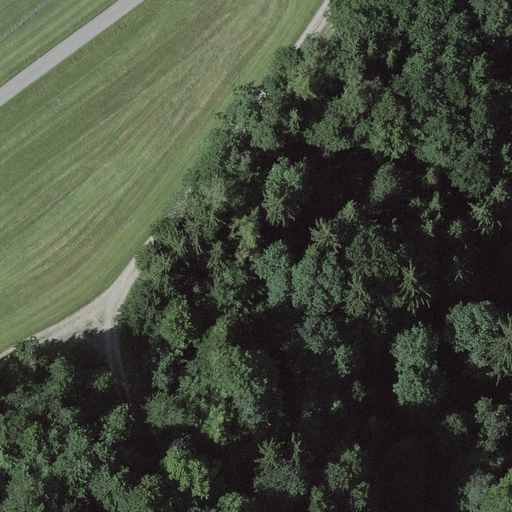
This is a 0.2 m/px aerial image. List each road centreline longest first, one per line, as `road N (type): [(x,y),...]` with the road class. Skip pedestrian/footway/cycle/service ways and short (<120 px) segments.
road 1 (track): [(511,501),(430,451),(416,376),(452,172),(511,52)]
road 2 (track): [(323,0),(112,286)]
road 3 (track): [(112,286),(111,362),(168,511)]
road 4 (unclassified): [(137,0),(0,98)]
road 5 (track): [(511,315),(491,311),(471,269),(452,172)]
road 6 (track): [(0,362),(112,286)]
